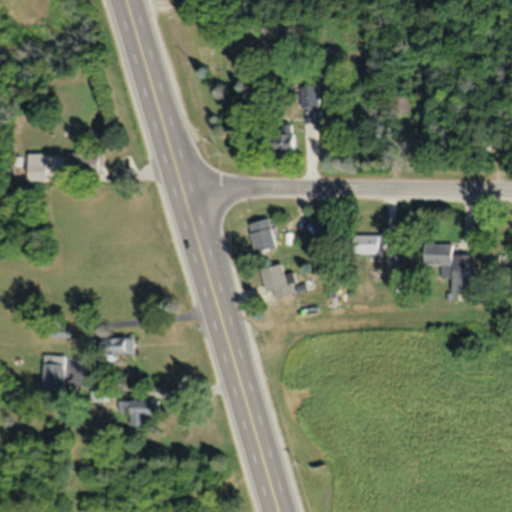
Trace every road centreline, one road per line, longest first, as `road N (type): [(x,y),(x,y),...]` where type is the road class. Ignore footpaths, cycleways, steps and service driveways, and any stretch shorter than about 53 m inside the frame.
road 1 (primary): [(279,511),(186,197)]
road 2 (residential): [(511,201),(186,197)]
road 3 (primary): [(186,197),(127,0)]
